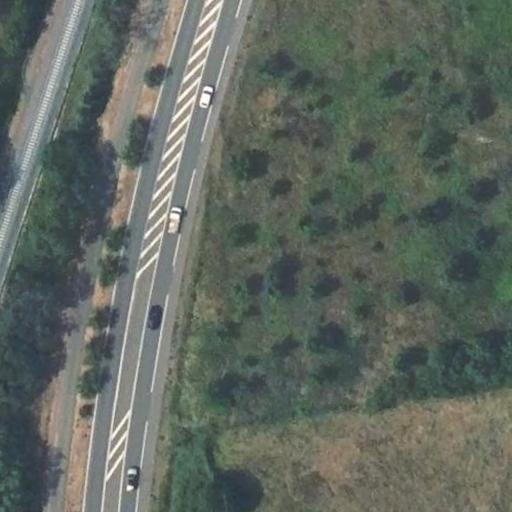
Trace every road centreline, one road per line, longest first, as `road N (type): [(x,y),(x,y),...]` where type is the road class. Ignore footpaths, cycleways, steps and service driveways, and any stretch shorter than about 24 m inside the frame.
road 1 (unclassified): [(163,0),(112,169),(77,346),(57,511)]
road 2 (primary): [(194,61),(126,273),(93,511)]
road 3 (primary): [(117,511),(194,61)]
